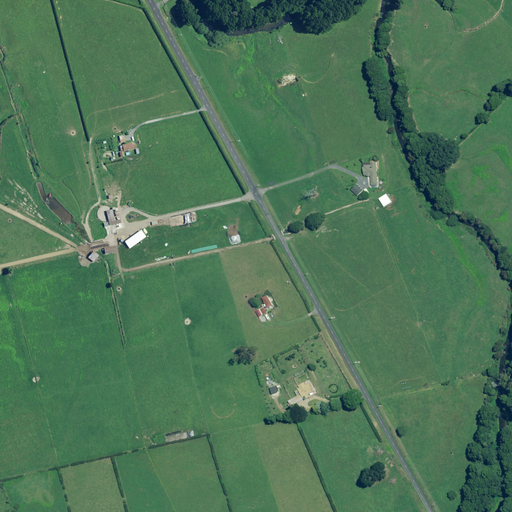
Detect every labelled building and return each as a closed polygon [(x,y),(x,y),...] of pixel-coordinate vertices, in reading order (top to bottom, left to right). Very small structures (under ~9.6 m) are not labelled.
[(123,147),(120,147),(121,151),(119,152),(120,156),(125,155),(124,152),(137,149),(135,142),(122,145),(123,147)] [(378,185),(377,162),(372,163),(372,165),(364,165),(365,176),(371,176),(372,185),(378,185)] [(364,191),(358,185),(353,190),(358,196),(364,191)] [(119,220),(115,221),(112,209),(106,211),(110,226),(114,225),(120,223),(119,220)] [(146,237),(141,231),(125,242),(130,249),(146,237)] [(99,255),(93,251),(88,258),(94,262),(99,255)] [(274,305),(268,296),(263,298),(267,304),(265,305),(268,309),(274,305)] [(306,382),(300,385),(301,388),(299,389),(303,398),(306,396),(307,399),(312,396),(312,395),(317,393),(311,380),(306,382)] [(301,395),(293,400),(296,404),(304,400),(301,395)] [(366,461),(367,463),(368,463),(369,464),(371,463),(373,468),(380,464),(376,456),(366,461)] [(366,469),(361,460),(355,463),(361,473),(366,469)] [(444,500),(451,496),(449,493),(447,494),(445,489),(439,492),(441,496),(442,495),(444,500)]
